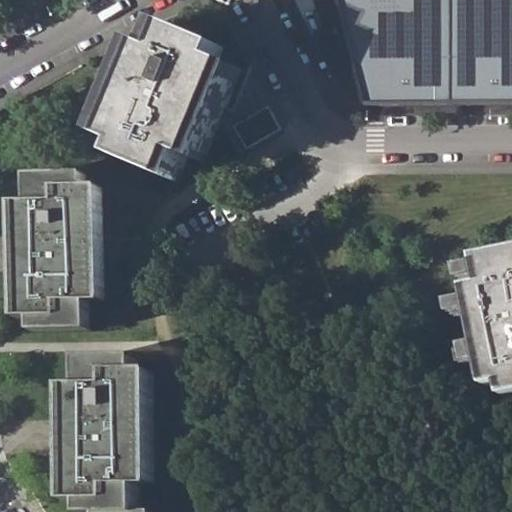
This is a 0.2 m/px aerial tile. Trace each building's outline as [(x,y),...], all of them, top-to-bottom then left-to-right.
[(380,106),(511,105),(511,15),(366,9),(380,106)] [(107,164),(158,186),(169,162),(181,168),(227,65),(216,60),(221,48),(170,25),(159,49),(146,43),(98,144),(113,151),(107,164)] [(249,147),(284,128),(272,106),(237,125),(249,147)] [(36,318),(36,332),(92,330),(92,303),(106,302),(102,190),(87,190),(87,176),(32,178),(33,206),(17,206),(20,318),(36,318)] [(511,399),(511,254),(484,261),(490,286),(475,290),(501,402),(511,399)] [(139,511),(139,493),(155,493),(153,378),(137,379),(136,366),(80,367),(81,393),(68,393),(70,508),(83,508),(82,511),(139,511)]
